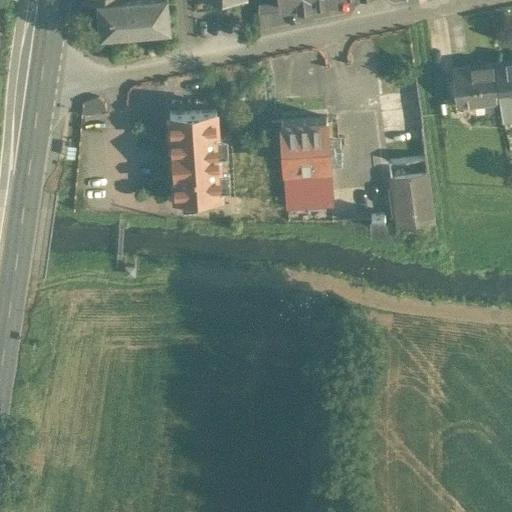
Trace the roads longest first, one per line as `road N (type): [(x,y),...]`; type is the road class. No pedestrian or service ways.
road 1 (residential): [(488,0),(109,80),(44,74)]
road 2 (primary): [(6,329),(44,74)]
